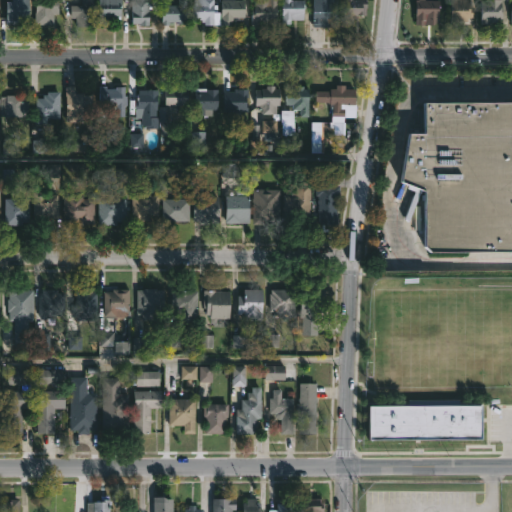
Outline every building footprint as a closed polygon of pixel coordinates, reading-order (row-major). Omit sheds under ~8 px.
[(22,20),(22,25),(9,25),(9,22),(5,22),(6,0),(29,0),(29,20),(22,20)] [(57,0),(57,14),(53,14),(53,24),(35,24),(35,0),(57,0)] [(94,0),(94,26),(75,26),(75,18),(64,18),(64,2),(71,2),(71,5),(82,5),(82,0),(94,0)] [(108,26),(98,26),(98,0),(121,0),(121,15),(108,15),(108,26)] [(149,10),(149,25),(132,23),(132,0),(151,0),(151,10),(149,10)] [(187,0),(187,23),(178,23),(178,21),(170,21),(170,25),(161,25),(161,8),(164,8),(164,5),(178,5),(178,0),(187,0)] [(212,0),(212,12),(219,12),(219,25),(204,25),(204,22),(201,22),(201,19),(193,19),(193,0),(212,0)] [(233,25),(221,25),(221,0),(243,0),(243,17),(233,17),(233,25)] [(277,0),(277,23),(260,21),(260,24),(251,23),(252,6),(254,6),(254,0),(277,0)] [(303,0),(303,19),(290,19),(290,24),(281,23),(282,0),(303,0)] [(324,27),(312,27),(312,0),(335,0),(335,27),(324,27)] [(365,0),(365,15),(355,14),(355,17),(353,17),(353,23),(343,23),(343,0),(365,0)] [(440,0),(440,11),(437,11),(437,25),(415,25),(415,0),(440,0)] [(472,0),(472,22),(451,21),(451,0),(472,0)] [(499,0),(499,2),(502,2),(501,18),(498,18),(498,21),(489,21),(489,24),(480,24),(481,1),(487,1),(487,0),(499,0)] [(105,78),(105,88),(124,86),(123,116),(98,116),(99,74),(105,74),(105,78)] [(275,85),(275,88),(279,88),(279,105),(273,105),(273,113),(262,113),(262,105),(255,105),(255,89),(266,88),(266,85),(275,85)] [(304,85),(304,88),(308,88),(308,117),(299,116),(299,109),(292,109),(292,104),(285,104),(285,90),(297,88),(297,85),(304,85)] [(344,85),(344,88),(354,88),(354,104),(343,104),(343,122),(331,122),(331,108),(329,108),(329,103),(314,103),(314,90),(330,91),(330,88),(336,88),(336,85),(344,85)] [(74,86),(74,92),(91,93),(90,112),(81,112),(81,120),(65,120),(65,86),(74,86)] [(186,105),(164,104),(164,88),(187,89),(186,105)] [(207,88),(218,89),(218,109),(204,109),(204,115),(197,115),(197,109),(195,109),(195,88),(207,88)] [(247,88),(247,112),(237,111),(237,113),(228,113),(228,111),(222,111),(223,91),(233,91),(233,88),(247,88)] [(158,90),(158,128),(145,128),(145,125),(141,125),(141,118),(135,118),(135,101),(139,101),(139,90),(158,90)] [(45,118),(35,118),(36,98),(43,98),(43,94),(47,94),(47,91),(59,91),(59,118),(45,118)] [(0,96),(24,93),(24,95),(28,95),(28,105),(21,105),(21,117),(0,117),(0,96)] [(511,250),(427,250),(422,244),(422,189),(417,187),(415,192),(401,186),(402,181),(398,180),(407,131),(422,131),(422,100),(511,99),(511,250)] [(335,185),(340,185),(340,197),(337,197),(336,224),(321,224),(321,222),(319,222),(318,208),(314,208),(314,204),(317,204),(318,200),(318,196),(316,196),(316,185),(320,185),(320,173),(335,174),(335,185)] [(310,185),(309,218),(282,217),(282,194),(295,193),(295,184),(310,185)] [(280,190),(280,225),(252,224),(253,189),(280,190)] [(27,190),(27,194),(28,194),(28,225),(3,225),(3,198),(15,198),(15,195),(17,195),(17,190),(27,190)] [(248,190),(248,195),(250,195),(250,223),(225,223),(225,195),(236,195),(236,190),(248,190)] [(46,191),(46,194),(57,195),(57,218),(44,218),(44,224),(32,224),(32,191),(46,191)] [(77,192),(76,195),(83,195),(83,198),(94,198),(94,224),(63,221),(63,198),(66,199),(66,192),(77,192)] [(205,194),(205,195),(212,195),(212,196),(219,197),(219,224),(199,224),(199,220),(193,220),(193,193),(205,194)] [(110,194),(110,197),(125,198),(124,221),(115,221),(115,225),(96,225),(97,198),(102,198),(102,194),(110,194)] [(134,225),(131,225),(132,195),(159,195),(158,216),(146,216),(146,221),(143,221),(143,225),(134,225)] [(164,225),(162,225),(162,199),(189,199),(189,221),(172,221),(172,225),(164,225)] [(57,287),(57,293),(64,292),(64,314),(46,314),(46,319),(37,319),(37,293),(42,293),(42,289),(53,289),(53,287),(57,287)] [(19,288),(19,290),(33,290),(32,321),(29,321),(28,348),(12,348),(13,321),(8,321),(8,311),(6,311),(8,288),(19,288)] [(157,288),(157,290),(164,290),(164,313),(158,313),(158,320),(142,319),(142,315),(137,315),(137,290),(157,288)] [(92,289),(92,292),(97,292),(97,321),(76,320),(76,316),(70,316),(70,304),(76,304),(76,289),(92,289)] [(116,317),(104,316),(104,291),(113,291),(113,289),(129,289),(129,312),(116,312),(116,317)] [(263,290),(262,321),(240,321),(241,314),(237,314),(238,295),(244,295),(244,289),(263,290)] [(296,289),(295,318),(274,317),(274,312),(269,311),(269,289),(296,289)] [(198,291),(197,321),(175,321),(175,314),(171,314),(172,290),(198,291)] [(215,290),(230,291),(230,318),(227,318),(227,326),(210,326),(210,316),(205,316),(205,309),(203,309),(204,290),(215,290)] [(318,317),(318,335),(302,335),(302,318),(300,318),(300,297),(326,297),(326,317),(318,317)] [(285,368),(266,368),(266,380),(285,380),(285,368)] [(62,385),(39,385),(39,369),(62,370),(62,385)] [(30,384),(7,384),(7,370),(30,370),(30,384)] [(234,386),(245,386),(245,370),(234,370),(234,386)] [(160,387),(136,387),(136,371),(160,371),(160,387)] [(85,421),(85,434),(76,434),(76,432),(69,432),(69,377),(85,377),(86,393),(96,393),(96,421),(85,421)] [(119,378),(118,394),(128,394),(127,431),(100,431),(101,378),(119,378)] [(316,397),(316,434),(298,434),(299,383),(317,383),(316,397)] [(253,434),(236,434),(236,408),(241,409),(241,399),(247,399),(247,392),(252,392),(252,387),(261,387),(261,419),(256,419),(256,434),(253,434)] [(281,398),(286,398),(287,391),(294,391),(293,434),(280,434),(281,419),(278,419),(274,417),(275,414),(269,413),(269,398),(273,398),(273,389),(281,389),(281,398)] [(21,434),(5,434),(5,391),(32,391),(32,409),(21,409),(21,434)] [(53,434),(37,434),(37,391),(65,391),(64,409),(54,408),(53,434)] [(150,434),(133,434),(133,391),(161,391),(161,408),(150,408),(150,434)] [(195,399),(195,434),(183,433),(183,425),(168,425),(169,399),(195,399)] [(228,404),(228,418),(225,418),(225,434),(205,433),(205,417),(203,417),(204,404),(228,404)] [(439,409),(439,412),(436,412),(436,424),(395,423),(396,405),(436,407),(436,409),(439,409)] [(108,496),(108,500),(110,501),(108,511),(85,511),(85,503),(92,503),(94,502),(94,500),(98,500),(98,502),(100,502),(100,496),(108,496)] [(255,498),(255,502),(259,502),(259,511),(241,511),(241,503),(245,503),(245,498),(255,498)] [(0,511),(0,499),(19,500),(18,511),(0,511)] [(147,511),(148,501),(164,502),(164,499),(173,499),(172,511),(147,511)] [(213,511),(213,499),(237,499),(237,510),(233,510),(233,511),(213,511)] [(322,499),(322,502),(324,503),(324,511),(300,511),(301,505),(303,505),(303,499),(322,499)] [(294,503),(294,511),(267,511),(267,510),(276,510),(276,503),(294,503)]
